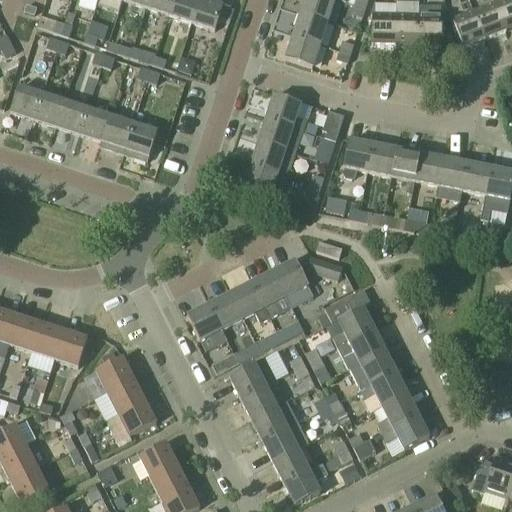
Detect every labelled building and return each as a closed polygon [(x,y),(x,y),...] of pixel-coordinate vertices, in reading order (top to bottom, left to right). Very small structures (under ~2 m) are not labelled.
[(145,11),(148,0),(123,0),(122,4),(145,11)] [(168,19),(174,0),(148,0),(145,11),(168,19)] [(191,26),(199,1),(196,0),(174,0),(168,19),(191,26)] [(305,0),(300,16),(327,25),(335,2),(327,0),(305,0)] [(357,0),(354,9),(365,12),(368,3),(359,0),(357,0)] [(511,32),(511,0),(508,0),(494,6),(505,35),(511,32)] [(223,9),(199,1),(191,26),(215,34),(220,19),(230,22),(233,13),(223,9)] [(505,35),(494,6),(472,14),(484,43),(505,35)] [(354,9),(351,18),(362,22),(365,12),(354,9)] [(484,43),(472,14),(450,22),(462,52),(484,43)] [(293,39),(320,48),(327,25),(300,16),(293,39)] [(395,50),(396,18),(372,18),(371,49),(395,50)] [(418,50),(418,19),(396,18),(395,50),(418,50)] [(442,20),(418,19),(418,50),(441,51),(442,20)] [(91,23),(86,38),(97,42),(103,44),(108,29),(91,23)] [(54,33),(70,40),(73,30),(58,24),(54,33)] [(0,47),(8,60),(24,50),(14,33),(0,42),(0,47)] [(36,36),(32,49),(65,59),(69,47),(36,36)] [(293,39),(285,63),(312,72),(320,48),(293,39)] [(339,54),(350,58),(353,48),(343,45),(339,54)] [(132,51),(130,61),(140,63),(136,81),(160,86),(165,58),(132,51)] [(339,54),(339,55),(336,64),(347,67),(350,58),(339,54)] [(33,123),(42,98),(18,90),(10,116),(33,123)] [(33,123),(56,131),(64,106),(42,98),(33,123)] [(266,123),(292,131),(300,108),(273,99),(266,123)] [(64,106),(56,131),(79,138),(87,113),(64,106)] [(100,150),(110,120),(87,113),(79,138),(101,145),(99,150),(100,150)] [(324,142),(335,145),(343,120),(328,115),(321,135),(326,137),(324,142)] [(123,158),(133,128),(110,120),(100,150),(123,158)] [(258,145),(285,154),(292,131),(266,123),(258,145)] [(133,128),(123,158),(147,165),(157,136),(133,128)] [(324,142),(321,151),(332,155),(335,145),(324,142)] [(367,176),(373,149),(348,144),(343,172),(344,172),(343,179),(345,182),(351,183),(355,181),(356,174),(367,176)] [(251,168),(287,180),(294,157),(285,154),(258,145),(251,168)] [(373,149),(367,176),(391,181),(396,153),(373,149)] [(396,153),(391,181),(414,186),(420,158),(396,153)] [(420,158),(414,186),(437,190),(438,190),(443,163),(420,158)] [(459,206),(461,195),(467,167),(443,163),(438,190),(437,190),(436,196),(450,199),(449,204),(459,206)] [(485,200),(490,172),(467,167),(461,195),(484,200),(485,200)] [(251,168),(243,192),(270,201),(270,200),(279,203),(287,182),(287,180),(251,168)] [(511,191),(511,176),(490,172),(485,200),(484,200),(480,224),(488,225),(490,214),(507,218),(511,191)] [(320,191),(323,182),(313,178),(310,188),(320,191)] [(320,191),(310,188),(306,197),(317,200),(320,191)] [(326,217),(345,219),(347,203),(327,201),(326,217)] [(358,226),(360,215),(350,213),(348,224),(358,226)] [(360,215),(358,226),(367,227),(369,216),(360,215)] [(407,224),(397,222),(395,233),(404,235),(407,224)] [(407,224),(404,235),(414,237),(416,226),(407,224)] [(416,226),(414,237),(424,239),(427,227),(416,226)] [(452,244),(452,241),(454,233),(444,231),(442,242),(452,244)] [(452,241),(452,244),(461,246),(464,235),(454,233),(452,241)] [(475,248),(477,238),(464,235),(461,246),(475,248)] [(476,249),(485,251),(487,240),(477,238),(475,248),(476,249)] [(335,251),(326,248),(319,246),(316,255),(338,263),(342,253),(335,251)] [(295,264),(273,276),(286,301),(291,311),(313,300),(308,290),(308,289),(295,264)] [(286,301),(273,276),(251,286),(264,312),(286,301)] [(264,312),(251,286),(230,297),(243,323),(264,312)] [(209,308),(222,334),(243,323),(230,297),(209,308)] [(326,317),(331,327),(332,328),(337,325),(343,336),(332,342),(337,352),(374,334),(362,311),(356,315),(348,301),(324,313),(326,317)] [(222,334),(209,308),(186,320),(199,345),(222,334)] [(0,345),(8,348),(18,320),(0,314),(0,345)] [(331,327),(326,317),(317,322),(322,332),(331,327)] [(31,356),(40,327),(18,320),(8,348),(31,356)] [(276,335),(282,346),(303,335),(298,325),(285,331),(276,335)] [(54,363),(63,335),(40,327),(31,356),(54,363)] [(349,373),(385,355),(374,334),(337,352),(348,374),(349,373)] [(54,363),(78,371),(87,342),(63,335),(54,363)] [(276,335),(268,340),(274,350),(282,346),(276,335)] [(239,368),(248,364),(261,357),(255,347),(243,354),(234,358),(239,368)] [(320,361),(316,352),(306,358),(305,358),(310,366),(320,361)] [(360,394),(395,376),(385,355),(349,373),(360,394)] [(239,368),(234,358),(225,362),(212,369),(217,379),(239,368)] [(305,369),(300,360),(289,366),(294,374),(305,369)] [(106,397),(133,383),(122,361),(95,375),(106,397)] [(320,361),(310,366),(314,376),(325,370),(320,361)] [(240,402),(265,389),(275,384),(263,362),(228,380),(240,402)] [(305,369),(294,374),(299,383),(309,378),(305,369)] [(395,376),(360,394),(365,403),(375,398),(381,411),(406,398),(395,376)] [(117,418),(144,405),(133,383),(106,397),(117,418)] [(250,423),(276,410),(285,405),(275,384),(265,389),(240,402),(250,423)] [(324,402),(328,410),(339,405),(331,390),(322,395),(325,402),(324,402)] [(382,437),(390,433),(392,432),(417,419),(406,398),(381,411),(387,423),(377,428),(382,437)] [(318,416),(328,410),(324,402),(314,407),(318,416)] [(0,403),(0,418),(4,420),(8,406),(0,403)] [(155,427),(144,405),(117,418),(129,441),(155,427)] [(328,410),(333,420),(334,419),(344,414),(339,405),(328,410)] [(261,445),(287,432),(286,430),(294,426),(285,407),(276,411),(276,410),(250,423),(261,445)] [(333,420),(328,410),(318,416),(323,425),(333,420)] [(71,415),(60,420),(64,428),(71,424),(75,422),(71,415)] [(429,441),(417,419),(392,432),(390,433),(382,437),(387,447),(397,442),(403,454),(429,441)] [(272,466),(297,453),(308,448),(297,427),(287,432),(261,445),(272,466)] [(0,463),(26,451),(15,428),(0,435),(0,463)] [(85,436),(78,440),(84,451),(91,447),(85,436)] [(349,443),(353,452),(364,446),(359,438),(349,443)] [(71,442),(63,446),(69,457),(76,453),(71,442)] [(369,443),(364,446),(353,452),(360,465),(376,456),(369,443)] [(348,454),(344,446),(333,451),(337,460),(348,454)] [(150,483),(177,469),(165,447),(139,460),(150,483)] [(0,466),(10,486),(37,472),(26,451),(0,463),(0,466)] [(76,453),(69,457),(74,468),(82,464),(76,453)] [(283,488),(308,475),(297,453),(272,466),(283,488)] [(348,454),(337,460),(342,469),(353,463),(348,454)] [(329,475),(342,469),(338,461),(325,467),(329,475)] [(506,501),(511,481),(511,467),(495,462),(491,473),(479,469),(471,494),(484,498),(485,494),(506,501)] [(322,468),(308,475),(283,488),(294,510),(320,497),(314,486),(328,479),(322,468)] [(161,504),(188,490),(177,469),(150,483),(161,504)] [(10,486),(21,508),(48,494),(37,472),(10,486)] [(161,504),(164,511),(198,511),(188,490),(161,504)] [(455,490),(444,496),(449,506),(460,501),(455,490)] [(102,501),(98,494),(87,499),(91,506),(102,501)] [(413,510),(413,511),(441,511),(435,499),(413,510)]
